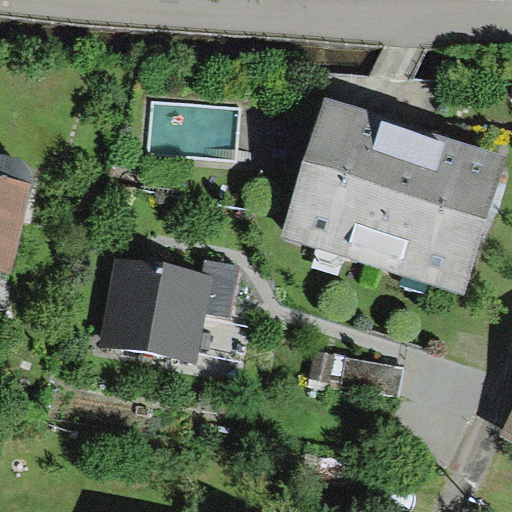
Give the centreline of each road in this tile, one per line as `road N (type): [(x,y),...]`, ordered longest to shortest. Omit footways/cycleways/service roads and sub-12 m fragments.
road 1 (residential): [(511,32),(12,0)]
road 2 (residential): [(511,391),(463,511)]
